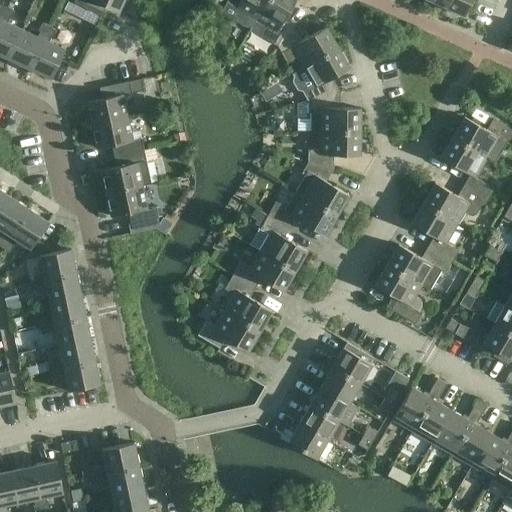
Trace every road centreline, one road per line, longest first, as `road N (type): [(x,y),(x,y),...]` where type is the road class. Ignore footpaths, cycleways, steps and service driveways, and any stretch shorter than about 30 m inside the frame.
road 1 (residential): [(128,408),(87,218),(63,194),(44,113)]
road 2 (residential): [(164,432),(260,411),(330,292)]
road 3 (residential): [(511,399),(330,292)]
road 4 (residential): [(392,185),(334,0)]
road 5 (residential): [(44,113),(96,54),(134,47),(131,26)]
road 6 (residential): [(0,437),(128,408)]
road 7 (residential): [(330,292),(392,185)]
road 8 (residential): [(392,185),(456,82)]
